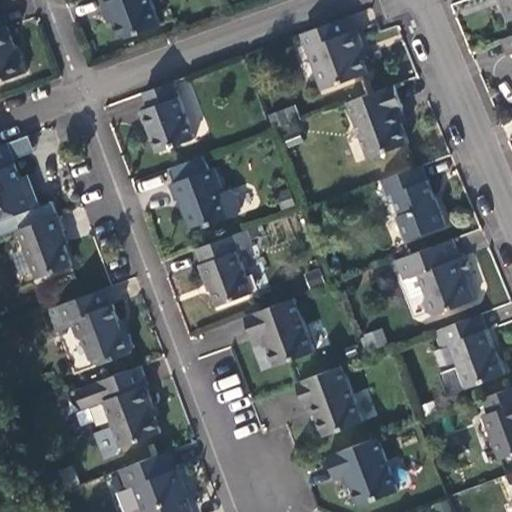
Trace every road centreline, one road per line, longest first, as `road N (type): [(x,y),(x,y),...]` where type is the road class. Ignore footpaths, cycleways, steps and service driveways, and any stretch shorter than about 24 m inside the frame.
road 1 (residential): [(265,488),(239,494),(86,86)]
road 2 (residential): [(86,86),(335,0)]
road 3 (residential): [(511,206),(426,0)]
